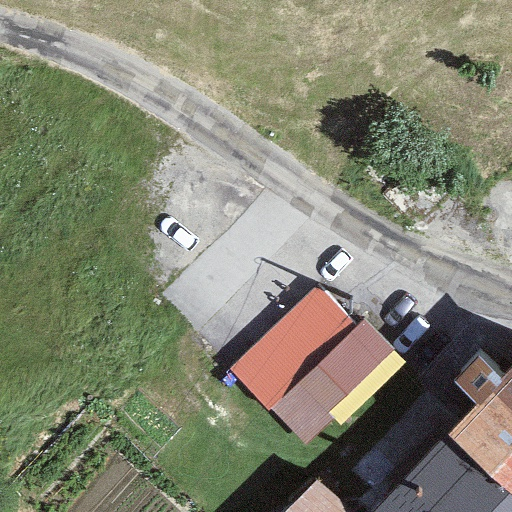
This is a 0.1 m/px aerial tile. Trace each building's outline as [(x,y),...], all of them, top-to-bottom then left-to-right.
[(354,328),(314,288),(229,375),(269,414),(354,328)] [(389,350),(361,323),(279,406),(307,434),(389,350)] [(491,394),(463,424),(511,474),(511,373),(508,378),(484,354),(467,371),(491,394)] [(511,511),(511,474),(463,424),(448,440),(402,486),(386,503),(394,511),(511,511)] [(394,478),(402,486),(448,440),(439,432),(394,478)] [(346,511),(317,484),(291,511),(346,511)]
